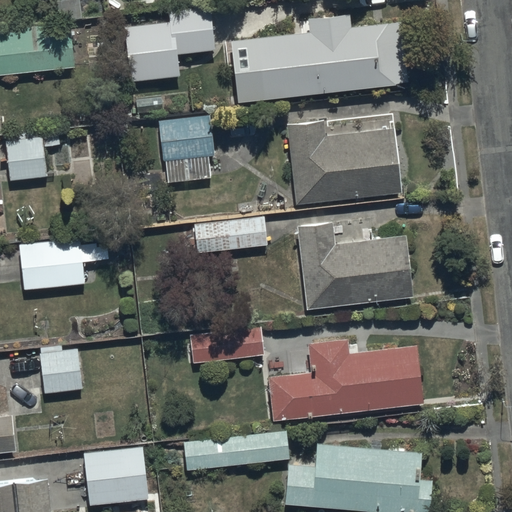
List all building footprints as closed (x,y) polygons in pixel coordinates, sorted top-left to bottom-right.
[(56,0),(58,17),(69,16),(103,13),(101,0),(56,0)] [(211,42),(207,0),(170,2),(171,26),(153,27),(154,42),(172,40),(172,44),(211,42)] [(301,26),(251,32),(258,93),(407,77),(400,14),(350,20),(348,5),(306,9),(307,19),(300,20),(301,26)] [(69,18),(59,19),(21,22),(21,24),(0,26),(0,68),(73,61),(69,18)] [(209,111),(158,115),(161,156),(165,155),(167,178),(209,174),(207,149),(212,149),(209,111)] [(320,112),(286,116),(294,196),(400,186),(394,122),(322,129),(320,112)] [(60,126),(4,131),(9,176),(46,172),(43,143),(61,141),(60,126)] [(263,212),(194,218),(196,246),(265,240),(263,212)] [(330,215),(296,219),(304,301),(412,290),(405,228),(333,237),(330,215)] [(105,230),(18,237),(22,283),(83,277),(81,257),(107,255),(105,230)] [(260,321),(189,328),(192,357),(263,350),(260,321)] [(310,364),(268,369),(273,413),(422,396),(415,338),(347,346),(346,331),(307,336),(310,364)] [(62,341),(38,343),(43,387),(81,383),(77,343),(62,345),(62,341)] [(0,444),(13,443),(9,409),(0,410),(0,444)] [(285,422),(182,435),(186,464),(288,451),(285,422)] [(313,460),(287,458),(283,496),(427,508),(430,473),(417,472),(419,445),(315,436),(313,460)] [(142,441),(84,447),(88,498),(147,493),(142,441)] [(0,511),(49,511),(45,470),(0,474),(0,511)]
